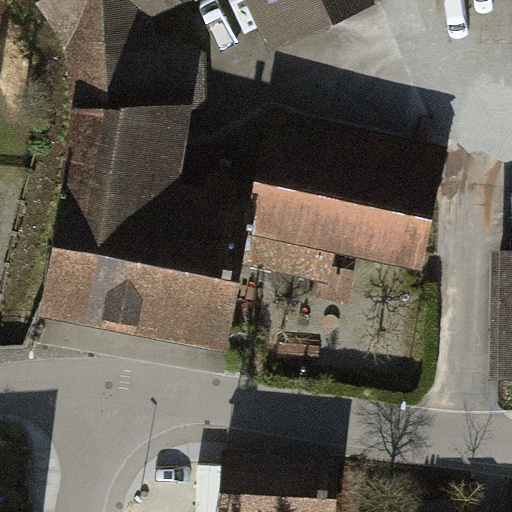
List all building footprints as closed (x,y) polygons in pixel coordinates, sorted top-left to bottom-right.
[(44,314),(236,353),(256,267),(266,184),(216,174),(213,190),(188,186),(200,110),(211,109),(208,53),(198,45),(186,46),(187,36),(161,38),(159,16),(194,0),(249,0),(275,52),(382,4),(380,0),(42,0),(73,48),(75,47),(78,110),(44,314)] [(429,271),(453,148),(275,108),(266,184),(256,267),(332,283),(341,253),(429,271)] [(490,384),(511,383),(511,254),(492,254),(490,384)] [(337,511),(340,446),(224,442),(221,511),(337,511)] [(0,511),(36,511),(37,505),(0,503),(0,511)]
